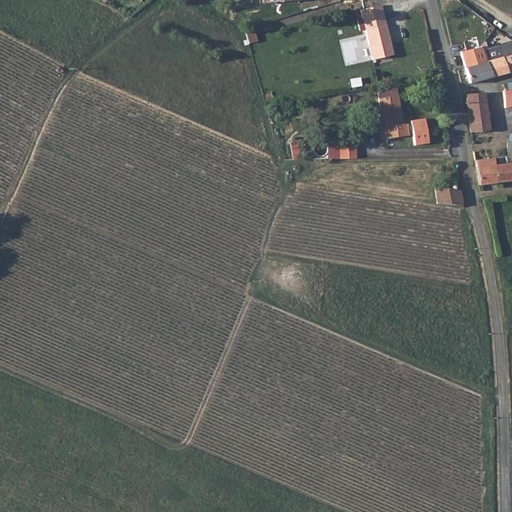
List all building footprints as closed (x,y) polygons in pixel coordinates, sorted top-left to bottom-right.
[(391,54),(379,5),(359,9),(361,16),(356,18),(358,26),(363,25),(371,59),(391,54)] [(243,27),(248,42),(257,40),(253,26),(243,27)] [(499,45),(483,50),(492,75),(511,70),(511,54),(503,57),(499,45)] [(483,50),(481,46),(462,51),(468,66),(465,66),(469,81),(492,75),(483,50)] [(485,91),(465,93),(470,131),(490,128),(485,91)] [(400,123),(396,95),(377,97),(383,137),(406,134),(404,122),(400,123)] [(339,154),(356,155),(356,139),(340,139),(339,154)] [(507,155),(474,159),(478,183),(511,178),(511,140),(510,140),(508,140),(507,155)] [(290,160),(299,159),(297,141),(288,142),(290,160)] [(437,202),(462,205),(459,189),(434,186),(437,202)]
